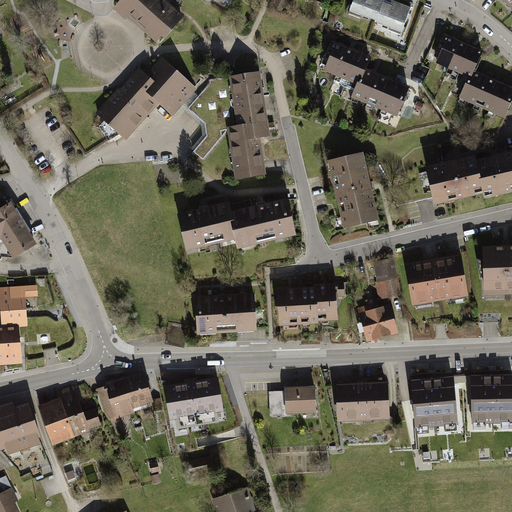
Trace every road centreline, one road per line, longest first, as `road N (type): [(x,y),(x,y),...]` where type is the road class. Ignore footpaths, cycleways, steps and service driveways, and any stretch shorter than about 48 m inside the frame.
road 1 (tertiary): [(113,365),(511,349)]
road 2 (residential): [(511,214),(320,261),(292,139)]
road 3 (residential): [(0,139),(61,240),(113,365)]
road 4 (track): [(230,359),(278,511)]
road 5 (track): [(72,511),(27,383)]
